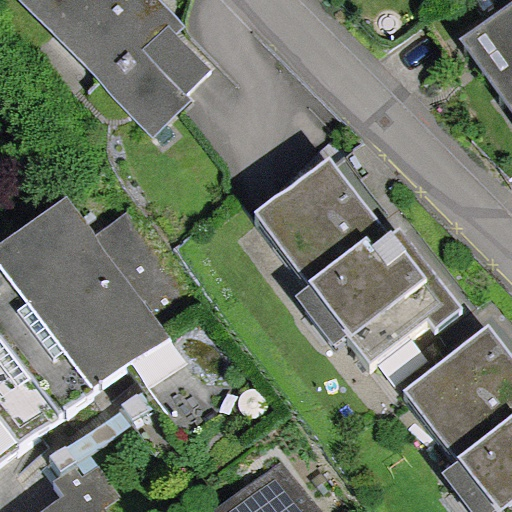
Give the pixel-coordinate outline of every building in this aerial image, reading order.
[(0,21),(145,140),(206,66),(125,0),(16,0),(0,20),(0,21)] [(511,143),(511,12),(451,54),(511,143)] [(0,138),(8,132),(0,122),(0,138)] [(359,379),(428,325),(309,178),(241,233),(359,379)] [(94,235),(70,205),(0,259),(0,476),(127,375),(174,440),(217,408),(159,323),(193,297),(124,213),(94,235)] [(492,511),(511,511),(511,364),(489,336),(405,402),(492,511)] [(113,511),(112,510),(128,499),(99,461),(61,489),(71,502),(58,511),(113,511)] [(314,511),(284,472),(232,511),(314,511)]
